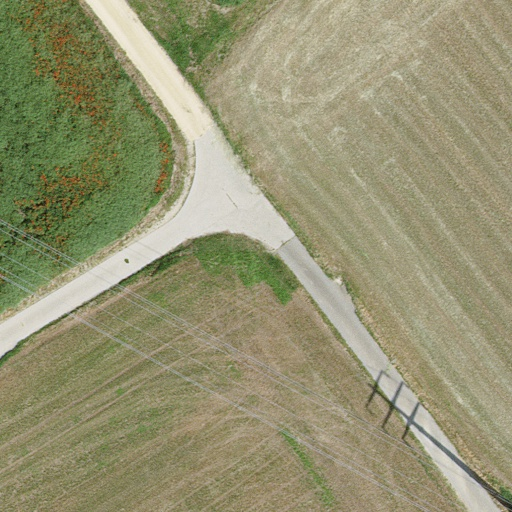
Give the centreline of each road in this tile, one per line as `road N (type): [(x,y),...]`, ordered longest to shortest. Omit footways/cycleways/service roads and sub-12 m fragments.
road 1 (track): [(492,511),(106,0)]
road 2 (track): [(250,190),(0,344)]
